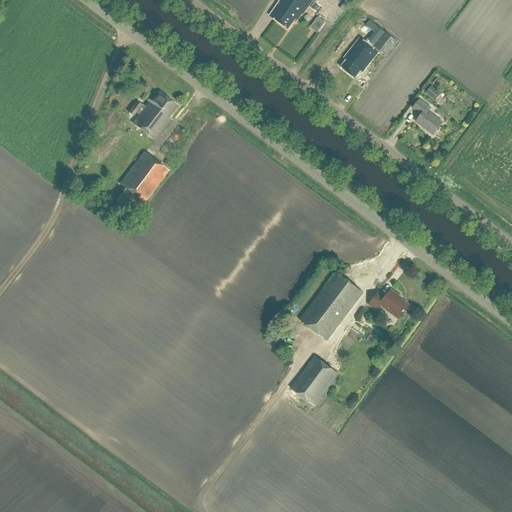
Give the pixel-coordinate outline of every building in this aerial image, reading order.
[(280,0),(270,15),(288,29),(295,19),(297,20),(301,14),(302,14),(312,0),(280,0)] [(311,9),(318,14),(322,7),(316,3),(311,9)] [(317,23),(309,33),(316,39),(324,29),(317,23)] [(341,67),(355,77),(360,71),(362,72),(377,54),(384,59),(397,44),(371,23),(367,29),(373,34),(365,44),(359,39),(344,58),(346,60),(341,67)] [(331,38),(326,42),(328,45),(321,50),(325,56),(338,47),(331,38)] [(380,70),(384,63),(378,58),(373,66),(380,70)] [(441,94),(432,86),(425,93),(435,101),(441,94)] [(133,115),(137,110),(140,112),(132,123),(154,140),(170,120),(168,118),(177,106),(159,93),(152,102),(150,100),(144,107),(136,101),(128,111),(133,115)] [(416,122),(433,135),(442,123),(427,112),(430,108),(420,100),(413,109),(421,115),(416,122)] [(141,201),(144,203),(168,171),(143,152),(119,184),(125,188),(113,201),(129,214),(141,201)] [(299,320),(327,341),(363,293),(335,272),(299,320)] [(380,305),(399,319),(409,305),(400,299),(401,298),(391,290),(384,298),(378,292),(369,305),(376,310),(380,305)] [(376,318),(380,313),(371,307),(368,311),(376,318)] [(267,339),(275,345),(280,338),(272,333),(267,339)] [(321,360),(316,356),(290,388),(314,406),(339,374),(321,360)]
